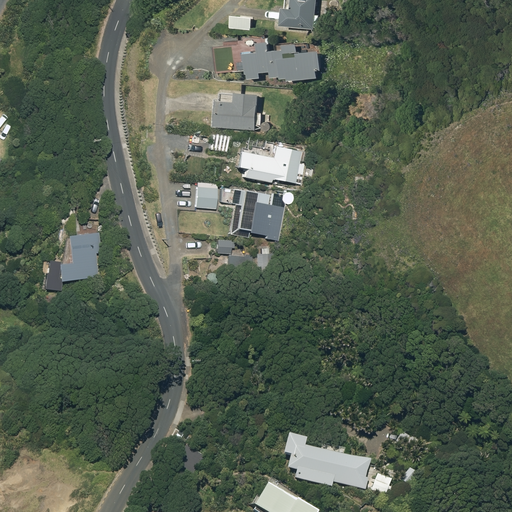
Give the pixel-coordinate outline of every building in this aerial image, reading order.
[(278,10),(277,28),(312,30),(312,28),(316,28),(317,17),(313,17),(313,0),(284,0),(284,11),(278,10)] [(256,16),(233,14),(232,27),(255,29),(256,16)] [(265,78),(265,74),(276,73),(277,79),(288,78),(289,81),(296,80),(296,81),(324,79),(323,71),(328,71),(327,53),(303,55),(302,46),(289,47),(290,51),(276,52),(275,43),(264,44),(264,54),(250,55),(252,79),(265,78)] [(240,103),(223,102),(221,128),(260,131),(262,105),(263,97),(240,95),(240,103)] [(236,148),(233,165),(244,167),(243,175),(269,180),(270,177),(294,181),(300,150),(271,144),(269,154),(236,148)] [(198,189),(197,208),(217,209),(218,190),(198,189)] [(266,237),(265,239),(279,242),(285,208),(283,208),(284,205),(278,204),(278,207),(269,205),(270,196),(239,190),(223,189),(220,207),(235,210),(231,235),(249,239),(250,233),(251,233),(251,234),(266,237)] [(71,239),(74,265),(61,267),(63,283),(100,278),(97,255),(102,254),(99,235),(71,239)] [(219,242),(218,254),(232,254),(232,242),(219,242)] [(273,254),(269,254),(269,249),(262,249),(262,254),(258,254),(258,274),(273,275),(273,254)] [(227,265),(227,272),(234,272),(234,270),(252,270),(253,256),(245,256),(245,257),(229,256),(229,265),(227,265)] [(422,442),(400,429),(392,444),(413,457),(422,442)] [(295,470),(293,478),(332,488),(333,482),(365,489),(368,479),(364,478),(368,462),(303,446),(304,440),(285,435),(281,453),(289,455),(285,468),(295,470)] [(187,445),(176,464),(193,475),(204,456),(187,445)] [(417,474),(408,468),(399,481),(408,487),(417,474)] [(393,478),(378,472),(372,489),(389,495),(392,487),(390,486),(393,478)] [(253,504),(259,507),(256,511),(258,511),(321,511),(301,500),(300,501),(271,483),(264,495),(260,493),(253,504)]
